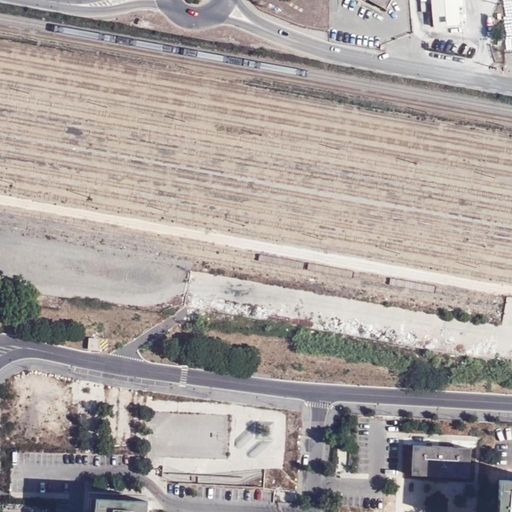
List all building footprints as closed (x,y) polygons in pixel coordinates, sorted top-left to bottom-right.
[(368,0),(386,10),(391,0),(368,0)] [(431,0),(434,25),(460,22),(457,0),(431,0)] [(190,274),(185,308),(511,359),(511,301),(506,300),(503,323),(190,274)] [(95,336),(86,336),(86,348),(95,348),(95,336)] [(285,469),(286,408),(216,407),(216,413),(153,412),(152,458),(231,459),(231,424),(239,424),(239,450),(245,450),(244,468),(285,469)] [(440,449),(412,448),(410,477),(467,479),(468,450),(440,449)] [(511,511),(511,480),(499,480),(497,511),(511,511)] [(123,501),(96,499),(95,511),(146,511),(147,502),(123,501)]
